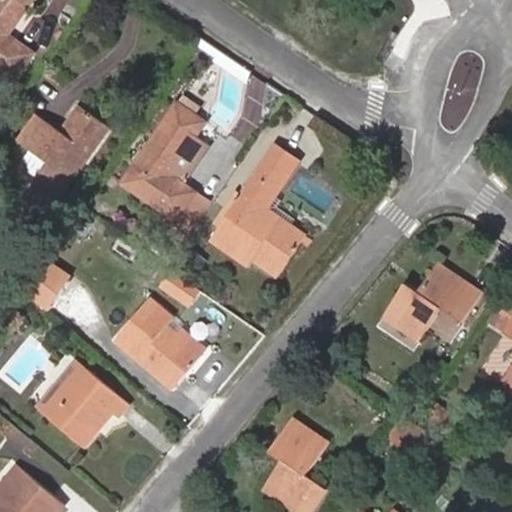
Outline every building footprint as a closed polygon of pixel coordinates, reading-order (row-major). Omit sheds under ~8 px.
[(0,0),(0,70),(14,80),(34,52),(9,35),(33,0),(0,0)] [(386,31),(371,58),(376,61),(392,34),(386,31)] [(184,95),(179,102),(197,114),(202,107),(184,95)] [(177,218),(196,190),(183,182),(208,147),(195,138),(207,121),(197,114),(179,102),(125,181),(177,218)] [(37,115),(22,138),(33,146),(23,160),(43,173),(28,195),(51,211),(109,127),(80,107),(62,133),(37,115)] [(286,212),(283,217),(268,207),(298,162),(276,147),(213,240),(249,263),(253,256),(277,272),(308,227),(286,212)] [(196,190),(177,218),(192,228),(210,200),(196,190)] [(46,258),(31,296),(57,306),(72,268),(46,258)] [(445,309),(464,321),(483,293),(440,264),(421,293),(407,283),(385,316),(423,341),(445,309)] [(172,270),(163,285),(194,304),(203,289),(172,270)] [(202,353),(179,334),(170,326),(176,318),(154,299),(118,339),(173,387),(202,353)] [(179,334),(202,353),(207,347),(184,328),(179,334)] [(78,361),(40,405),(46,410),(84,366),(78,361)] [(84,366),(46,410),(86,445),(115,411),(121,416),(130,405),(84,366)] [(439,402),(430,417),(444,426),(453,412),(439,402)] [(397,439),(421,455),(435,434),(410,418),(397,439)] [(267,490),(301,511),(314,511),(329,488),(310,475),(331,442),(295,420),(274,453),(286,461),(267,490)] [(0,486),(0,499),(25,470),(19,465),(0,486)] [(25,470),(0,499),(0,511),(59,511),(66,504),(25,470)]
